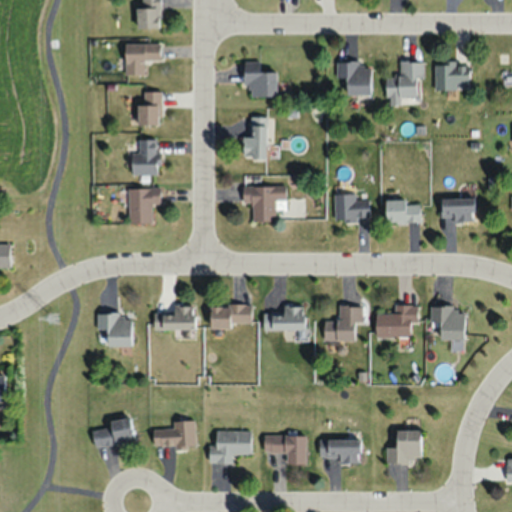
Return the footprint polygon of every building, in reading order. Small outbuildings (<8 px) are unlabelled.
[(159,0),(140,0),(141,7),(137,7),(137,28),(160,28),(159,0)] [(125,75),(144,75),(144,59),(160,59),(160,43),(125,43),(125,75)] [(278,71),(259,71),(259,60),(245,60),(245,95),(278,95),(278,71)] [(423,60),(400,60),(400,76),(386,76),(386,105),(401,105),(401,96),(418,96),(418,77),(423,77),(423,60)] [(371,94),(371,61),(336,61),(336,77),(347,77),(347,94),(371,94)] [(434,88),(469,88),(469,62),(434,62),(434,88)] [(138,104),(138,124),(160,124),(160,91),(143,91),(143,104),(138,104)] [(267,116),(249,116),(249,136),(242,136),(242,157),(267,157),(267,116)] [(132,153),(132,173),(159,173),(159,139),(138,139),(138,153),(132,153)] [(243,202),(252,202),(252,221),(276,221),(276,201),(285,200),(285,185),(242,185),(243,202)] [(128,187),(128,223),(152,223),(152,203),(160,203),(160,187),(128,187)] [(334,193),(334,219),(369,219),(369,199),(355,199),(355,193),(334,193)] [(475,222),(475,197),(440,197),(440,218),(451,218),(451,222),(475,222)] [(420,222),(420,199),(385,199),(385,222),(420,222)] [(0,266),(9,266),(9,243),(0,242),(0,266)] [(154,329),(195,328),(194,304),(173,305),(173,311),(153,311),(154,329)] [(251,304),(209,304),(209,327),(251,327),(251,304)] [(410,336),(410,321),(417,321),(417,304),(394,304),(394,312),(376,312),(376,336),(410,336)] [(305,329),(304,305),(283,305),(283,312),(263,312),(263,329),(305,329)] [(324,339),(355,339),(355,322),(362,322),(362,305),(339,305),(339,320),(324,320),(324,339)] [(429,321),(440,321),(440,337),(464,337),(464,306),(429,306),(429,321)] [(96,313),(97,328),(107,328),(108,345),(132,345),(131,312),(96,313)] [(130,417),(109,420),(110,425),(91,429),(94,447),(134,439),(130,417)] [(195,444),(194,419),(173,421),(173,428),(153,429),(154,446),(195,444)] [(386,462),(420,462),(420,429),(396,429),(396,446),(386,446),(386,462)] [(250,430),(215,430),(215,445),(208,445),(208,463),(232,463),(232,454),(250,454),(250,430)] [(287,462),(305,462),(305,435),(264,435),(264,452),(287,452),(287,462)] [(360,438),(319,438),(319,461),(360,461),(360,438)]
